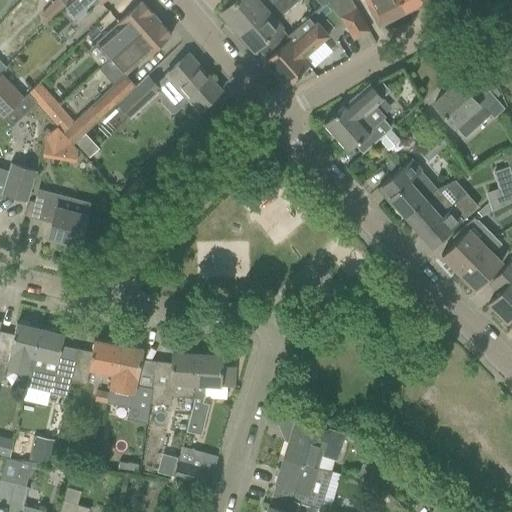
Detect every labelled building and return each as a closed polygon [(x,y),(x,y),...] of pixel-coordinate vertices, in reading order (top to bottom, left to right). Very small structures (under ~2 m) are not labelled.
[(26,0),(22,0),(4,18),(14,28),(34,8),(26,0)] [(55,0),(46,9),(54,17),(64,7),(71,0),(55,0)] [(71,0),(64,7),(78,21),(99,2),(100,3),(103,0),(71,0)] [(234,0),(221,11),(239,32),(274,0),(234,0)] [(274,0),(239,32),(253,48),(279,26),(275,20),(297,0),(274,0)] [(364,0),(365,1),(367,4),(378,25),(405,11),(399,0),(364,0)] [(399,0),(405,11),(426,0),(399,0)] [(141,1),(97,41),(111,57),(156,18),(141,1)] [(340,17),(353,39),(369,30),(356,7),(340,17)] [(126,74),(171,34),(156,18),(111,57),(126,74)] [(309,19),(263,59),(286,84),(309,64),(304,58),(329,36),(318,23),(315,26),(309,19)] [(188,54),(167,72),(166,73),(167,75),(156,85),(148,75),(116,103),(129,119),(160,92),(163,96),(161,98),(161,102),(171,113),(174,113),(189,100),(199,110),(221,91),(188,54)] [(0,115),(2,118),(24,97),(2,74),(0,74),(0,115)] [(126,74),(78,118),(88,129),(136,85),(126,74)] [(380,80),(372,87),(369,83),(323,124),(347,151),(356,143),(364,152),(378,139),(389,129),(391,128),(382,118),(371,129),(359,116),(381,97),(382,98),(390,91),(380,80)] [(504,108),(497,100),(483,85),(485,88),(473,99),(457,82),(434,103),(458,130),(483,107),(493,118),(504,108)] [(47,115),(59,105),(46,90),(34,101),(36,103),(47,115)] [(36,103),(34,101),(28,93),(24,97),(2,118),(3,118),(11,127),(36,103)] [(74,121),(59,105),(47,115),(63,132),(65,130),(75,141),(88,129),(78,118),(74,121)] [(45,136),(42,153),(62,156),(65,136),(56,126),(45,136)] [(389,129),(378,139),(388,150),(399,141),(389,129)] [(85,133),(82,136),(74,143),(89,158),(99,148),(85,133)] [(437,134),(427,143),(436,153),(446,144),(437,134)] [(410,159),(377,188),(378,189),(381,186),(390,196),(388,198),(405,217),(436,190),(427,180),(420,171),(421,171),(410,159)] [(0,199),(1,199),(2,193),(27,201),(36,170),(10,162),(7,171),(0,168),(0,199)] [(436,190),(405,217),(431,246),(477,206),(465,193),(455,181),(436,190)] [(511,184),(499,189),(486,193),(492,212),(511,200),(511,184)] [(37,189),(35,197),(31,216),(51,221),(47,236),(78,244),(89,202),(37,189)] [(441,255),(458,273),(490,241),(494,237),(474,218),(451,236),(455,241),(441,255)] [(490,241),(458,273),(475,289),(501,262),(492,253),(497,248),(501,244),(494,237),(490,241)] [(511,259),(495,276),(505,286),(488,302),(507,321),(509,318),(511,320),(511,259)] [(0,380),(2,381),(6,367),(29,372),(30,369),(40,328),(29,326),(28,322),(20,320),(18,323),(16,323),(13,334),(0,330),(0,380)] [(29,372),(23,400),(46,406),(49,392),(50,392),(66,396),(69,381),(76,349),(61,346),(64,334),(62,334),(60,330),(52,329),(49,331),(40,328),(30,369),(29,372)] [(91,352),(76,349),(69,381),(86,384),(89,370),(112,374),(118,345),(93,340),(91,352)] [(108,392),(106,403),(107,403),(116,405),(118,405),(128,407),(126,419),(147,423),(150,402),(156,362),(140,360),(142,349),(118,345),(112,374),(108,392)] [(171,364),(156,362),(150,402),(171,405),(172,397),(194,398),(196,354),(172,353),(171,364)] [(221,356),(196,354),(194,398),(193,412),(191,417),(187,431),(200,435),(208,404),(202,402),(203,397),(203,384),(232,385),(233,367),(220,366),(221,356)] [(106,403),(108,392),(97,390),(94,401),(106,403)] [(107,403),(105,416),(115,418),(118,405),(116,405),(107,403)] [(316,466),(320,453),(330,456),(334,453),(341,432),(295,417),(283,456),(316,466)] [(0,453),(8,455),(12,439),(0,436),(0,453)] [(33,460),(49,463),(54,441),(37,437),(33,460)] [(161,454),(156,472),(171,476),(176,458),(161,454)] [(283,456),(271,495),(305,505),(310,487),(325,491),(331,471),(316,466),(283,456)] [(0,511),(5,511),(6,510),(14,484),(17,472),(21,460),(6,459),(0,479),(0,511)] [(21,460),(17,472),(29,475),(34,470),(36,463),(21,460)] [(173,477),(185,480),(204,485),(208,470),(177,462),(173,477)] [(119,463),(118,472),(136,474),(138,464),(127,463),(127,464),(119,463)] [(362,464),(358,477),(378,483),(382,469),(362,464)] [(74,468),(69,484),(79,487),(84,471),(74,468)] [(382,469),(378,483),(394,488),(399,474),(382,469)] [(14,484),(6,510),(7,510),(12,511),(43,511),(23,506),(28,488),(25,487),(14,484)] [(67,489),(60,511),(87,511),(88,509),(77,506),(80,493),(67,489)] [(319,511),(317,511),(318,509),(305,505),(271,495),(266,511),(319,511)] [(445,500),(432,511),(457,511),(455,510),(451,506),(445,500)]
